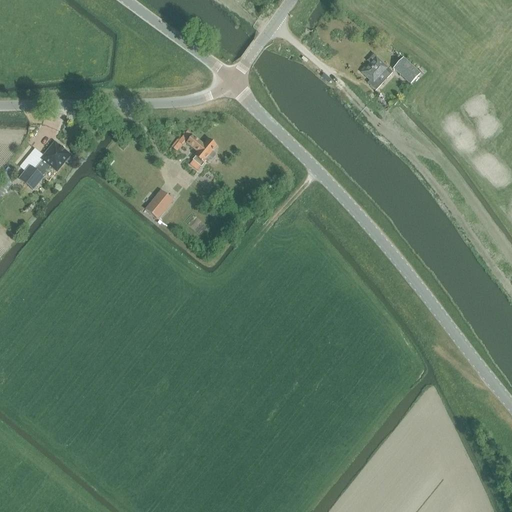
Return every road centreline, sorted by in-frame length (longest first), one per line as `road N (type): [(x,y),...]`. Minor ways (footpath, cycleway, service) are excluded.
road 1 (tertiary): [(511,402),(392,252),(231,81)]
road 2 (tertiary): [(0,107),(186,100),(231,81)]
road 3 (unclassified): [(231,81),(129,0)]
